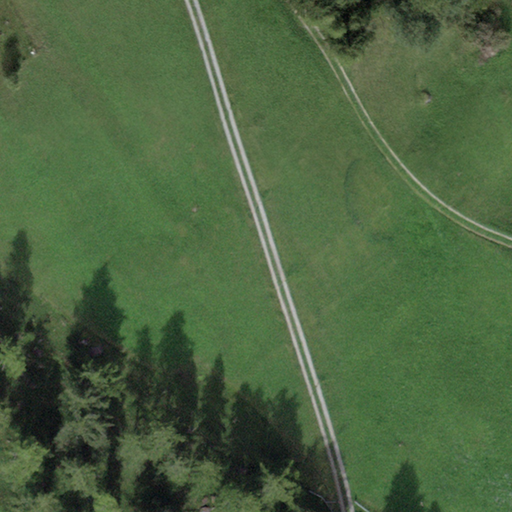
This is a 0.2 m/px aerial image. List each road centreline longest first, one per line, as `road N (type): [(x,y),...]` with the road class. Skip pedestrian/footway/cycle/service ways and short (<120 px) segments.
road 1 (track): [(346,511),(191,0)]
road 2 (track): [(511,251),(472,235),(412,183),(355,107),(295,0)]
